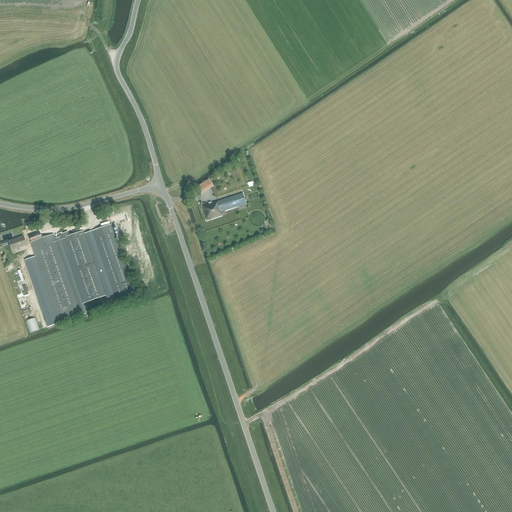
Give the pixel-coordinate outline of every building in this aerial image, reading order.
[(220,212),(246,204),(243,194),(202,207),(206,221),(222,216),(220,212)] [(250,222),(250,223),(251,223),(251,224),(252,225),(253,226),(255,226),(256,226),(257,227),(259,226),(260,226),(261,225),(263,224),(263,223),(264,222),(264,221),(264,220),(264,218),(264,217),(264,216),(263,215),(263,214),(262,213),(261,213),(260,212),(259,212),(258,212),(257,212),(256,212),(255,212),(254,212),(253,213),(251,214),(251,215),(250,216),(250,217),(250,218),(250,219),(250,220),(250,221),(250,222)] [(91,231),(117,304),(137,297),(111,224),(91,231)] [(59,237),(83,304),(106,296),(84,231),(69,236),(67,232),(61,234),(61,233),(57,234),(58,237),(59,237)] [(58,237),(55,239),(53,234),(30,242),(36,260),(46,288),(58,324),(86,314),(83,304),(59,237),(58,237)] [(8,241),(11,251),(27,245),(23,235),(8,241)] [(36,260),(35,257),(24,260),(47,328),(58,324),(46,288),(36,260)] [(90,312),(92,311),(93,309),(93,308),(93,306),(92,305),(91,303),(88,303),(86,304),(85,305),(84,307),(85,309),(86,311),(88,312),(90,312)]
